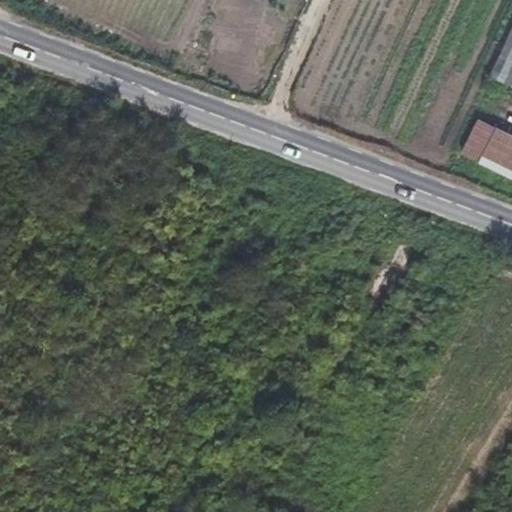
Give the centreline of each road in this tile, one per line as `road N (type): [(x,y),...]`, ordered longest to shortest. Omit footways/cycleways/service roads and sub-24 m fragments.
road 1 (secondary): [(511,228),(0,32)]
road 2 (track): [(261,129),(320,0)]
